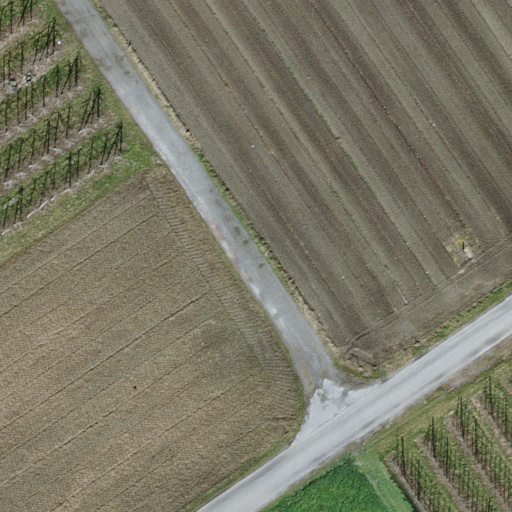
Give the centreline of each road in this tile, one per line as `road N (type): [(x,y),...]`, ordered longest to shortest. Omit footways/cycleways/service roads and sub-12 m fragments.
road 1 (track): [(71,0),(266,279),(346,417)]
road 2 (unclassified): [(212,511),(511,304)]
